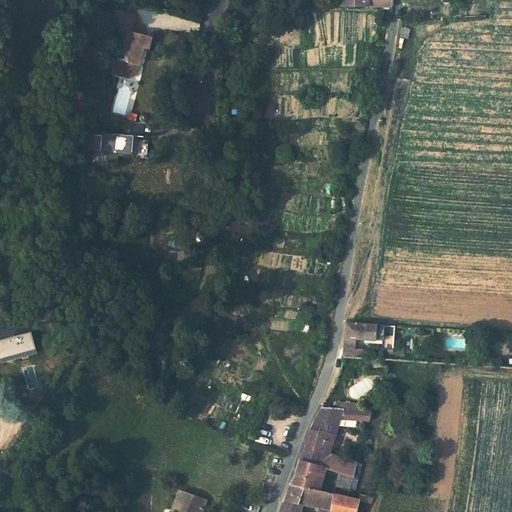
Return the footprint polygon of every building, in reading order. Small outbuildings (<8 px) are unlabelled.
[(122,41),(115,69),(128,72),(132,70),(134,63),(137,63),(142,46),(147,48),(150,37),(130,32),(134,15),(116,11),(110,38),(122,41)] [(128,72),(115,69),(114,74),(129,77),(135,74),(137,63),(134,63),(132,70),(128,72)] [(12,82),(13,95),(27,93),(26,81),(12,82)] [(128,132),(130,122),(121,121),(120,130),(128,132)] [(105,160),(113,160),(113,153),(145,155),(147,140),(134,139),(134,135),(92,131),(92,135),(87,134),(86,148),(106,150),(105,160)] [(346,322),(345,337),(356,338),(383,340),(384,334),(384,324),(346,322)] [(0,339),(0,358),(30,352),(27,334),(0,339)] [(356,338),(345,337),(344,349),(355,350),(356,338)] [(344,349),(343,357),(362,358),(363,350),(355,350),(344,349)] [(354,511),(357,500),(333,494),(311,490),(316,466),(321,467),(338,473),(351,477),(355,462),(328,455),(340,416),(366,423),(369,411),(321,407),(308,432),(298,460),(295,474),(288,486),(278,511),(298,511),(301,504),(320,509),(319,511),(354,511)] [(316,466),(311,490),(333,494),(334,487),(317,484),(321,467),(316,466)] [(202,511),(206,501),(183,492),(176,511),(202,511)] [(358,494),(357,500),(370,502),(371,497),(358,494)]
